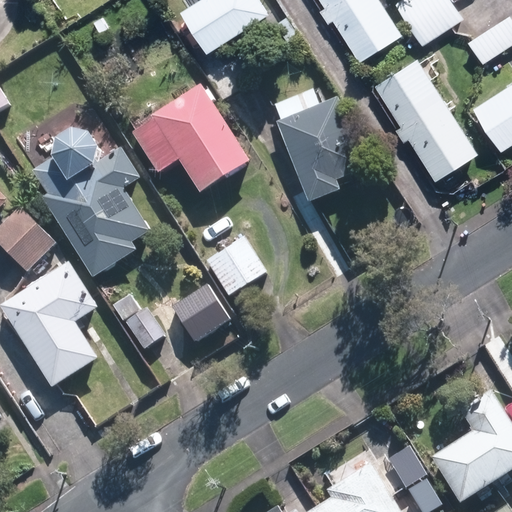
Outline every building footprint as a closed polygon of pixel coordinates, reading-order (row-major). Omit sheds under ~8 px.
[(273,12),(266,0),(202,0),(186,10),(211,51),(273,12)] [(409,33),(387,0),(327,0),(328,2),(322,6),(332,22),(339,18),(366,60),(409,33)] [(468,16),(457,0),(403,0),(401,1),(427,41),(468,16)] [(112,26),(106,16),(97,21),(104,31),(112,26)] [(511,45),(511,16),(474,40),(487,61),(511,45)] [(293,26),(286,17),(276,23),(283,33),(293,26)] [(483,151),(423,59),(382,86),(407,124),(400,129),(408,141),(414,137),(441,178),(483,151)] [(0,106),(13,99),(3,81),(0,82),(0,106)] [(511,85),(479,106),(506,149),(511,145),(511,85)] [(255,164),(207,87),(156,118),(159,121),(137,135),(162,176),(185,163),(205,195),(255,164)] [(320,107),(313,89),(274,104),(282,122),(278,124),(311,203),(341,190),(337,182),(368,169),(346,117),(340,99),(337,101),(320,107)] [(34,114),(12,127),(31,157),(52,144),(34,114)] [(143,175),(124,146),(103,159),(106,148),(95,133),(78,130),(62,139),(59,154),(35,169),(50,192),(44,196),(95,275),(139,248),(134,239),(153,228),(126,186),(143,175)] [(0,211),(12,200),(0,186),(0,211)] [(61,243),(25,208),(0,232),(0,240),(32,272),(61,243)] [(267,273),(245,238),(207,262),(229,297),(267,273)] [(101,305),(72,260),(4,302),(55,384),(99,356),(77,320),(101,305)] [(206,284),(172,305),(193,339),(227,318),(206,284)] [(170,335),(152,308),(130,322),(148,350),(170,335)] [(464,499),(511,468),(511,417),(491,386),(461,406),(475,427),(434,453),(464,499)] [(408,485),(427,473),(430,471),(413,443),(409,445),(390,456),(408,485)] [(407,511),(374,459),(329,487),(333,494),(305,511),(301,511),(297,506),(287,511),(407,511)] [(511,511),(505,503),(491,511),(511,511)]
